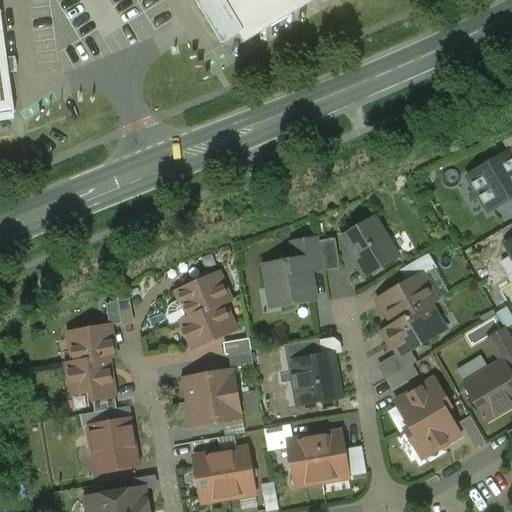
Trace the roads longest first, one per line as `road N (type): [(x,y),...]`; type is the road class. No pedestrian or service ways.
road 1 (secondary): [(0,229),(511,15)]
road 2 (residential): [(511,443),(415,499),(350,511)]
road 3 (residential): [(172,511),(145,370)]
